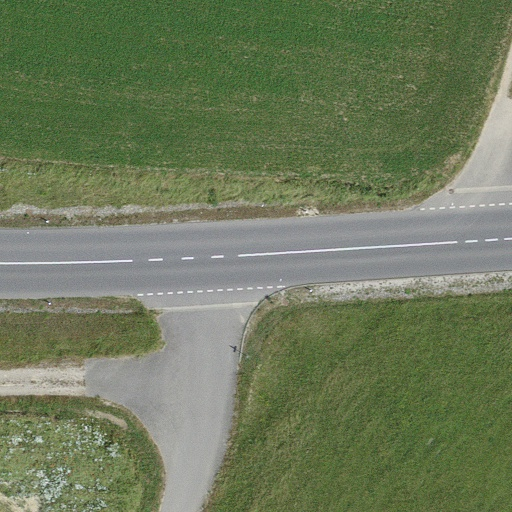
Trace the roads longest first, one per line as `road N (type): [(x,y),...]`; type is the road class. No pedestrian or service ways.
road 1 (tertiary): [(511,239),(0,263)]
road 2 (track): [(175,511),(213,371),(211,257)]
road 3 (track): [(213,371),(0,376)]
road 4 (track): [(511,102),(473,240)]
